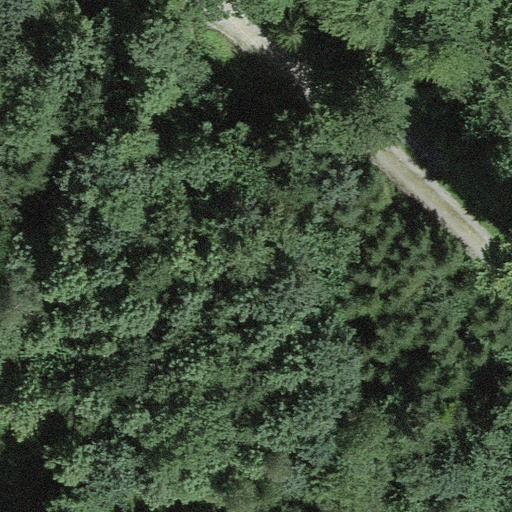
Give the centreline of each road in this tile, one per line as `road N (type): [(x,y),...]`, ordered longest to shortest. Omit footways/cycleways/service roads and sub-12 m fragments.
road 1 (track): [(412,511),(341,365),(200,0)]
road 2 (track): [(511,271),(223,0)]
road 3 (track): [(181,511),(0,404)]
